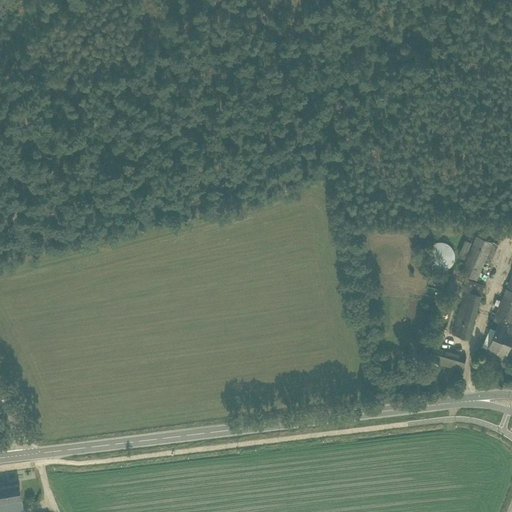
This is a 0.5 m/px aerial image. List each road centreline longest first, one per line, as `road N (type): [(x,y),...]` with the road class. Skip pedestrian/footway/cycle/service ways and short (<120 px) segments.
road 1 (secondary): [(26,455),(461,402)]
road 2 (track): [(0,219),(210,0)]
